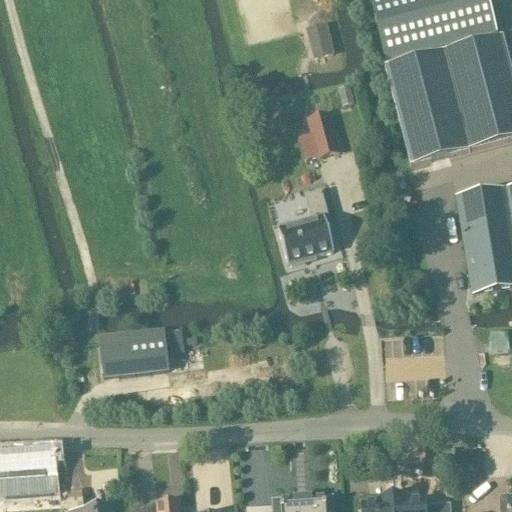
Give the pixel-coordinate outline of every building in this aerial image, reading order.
[(367,0),(386,68),(497,38),(486,0),(367,0)] [(305,33),(312,62),(334,56),(326,27),(305,33)] [(511,83),(501,41),(385,71),(411,169),(511,143),(511,83)] [(339,157),(329,118),(308,124),(318,162),(339,157)] [(511,194),(456,203),(471,301),(511,294),(511,194)] [(277,234),(287,268),(290,267),(291,271),(305,267),(304,264),(334,255),(328,234),(331,233),(321,195),(309,198),(311,204),(305,205),(310,220),(294,224),(295,229),(277,234)] [(509,353),(508,335),(490,336),(491,355),(509,353)] [(122,379),(118,341),(116,341),(99,343),(103,381),(119,379),(122,379)] [(0,501),(59,498),(54,452),(0,455),(0,501)] [(454,453),(446,454),(445,454),(446,469),(455,468),(454,453)] [(511,511),(511,498),(499,499),(499,511),(511,511)] [(130,500),(131,508),(142,507),(141,499),(130,500)] [(449,511),(449,509),(430,510),(430,499),(408,500),(409,511),(389,511),(383,511),(383,507),(363,508),(363,511),(449,511)] [(266,511),(332,511),(332,503),(332,501),(330,501),(310,503),(310,502),(308,502),(297,503),(297,502),(294,503),(275,505),(275,504),(272,505),(273,507),(273,511),(266,511)]
